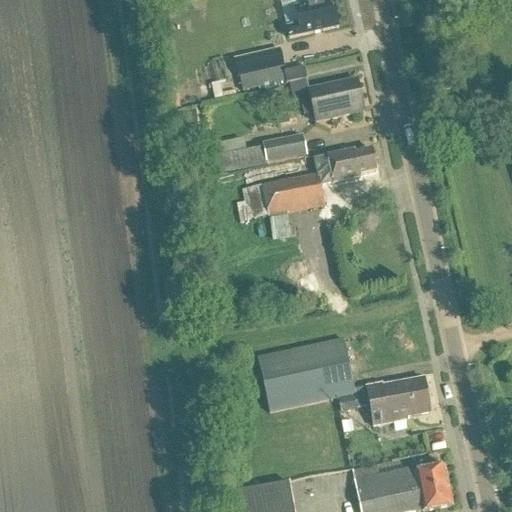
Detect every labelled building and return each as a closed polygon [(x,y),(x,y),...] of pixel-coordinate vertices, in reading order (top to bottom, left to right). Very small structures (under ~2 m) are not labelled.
[(332,3),(326,5),(325,0),(300,0),(303,10),(294,12),(298,29),(287,32),(289,43),(338,31),(332,3)] [(280,52),(233,62),(237,81),(240,81),(244,97),(283,88),(279,71),(283,70),(280,52)] [(286,87),(307,83),(304,72),(284,76),(286,87)] [(305,121),(314,119),(316,127),(364,117),(356,83),(309,94),(311,105),(301,107),(305,121)] [(197,116),(178,118),(179,134),(198,132),(197,116)] [(262,147),(267,168),(307,159),(302,138),(262,147)] [(263,152),(215,161),(219,180),(267,170),(263,152)] [(327,160),(328,164),(311,167),(314,180),(315,180),(316,182),(331,179),(333,187),(333,188),(360,182),(359,179),(376,175),(371,153),(354,157),(354,154),(327,160)] [(315,180),(314,180),(261,191),(267,221),(322,210),(316,182),(315,180)] [(406,421),(428,417),(422,383),(388,389),(388,391),(381,392),(380,388),(364,391),(353,394),(344,343),(257,359),(267,413),(353,398),(356,411),(368,409),(372,430),(406,424),(406,421)] [(377,469),(352,475),(354,483),(379,478),(377,469)] [(443,511),(452,510),(444,471),(415,477),(414,472),(353,485),(359,511),(443,511)] [(293,511),(289,487),(236,497),(239,511),(293,511)]
